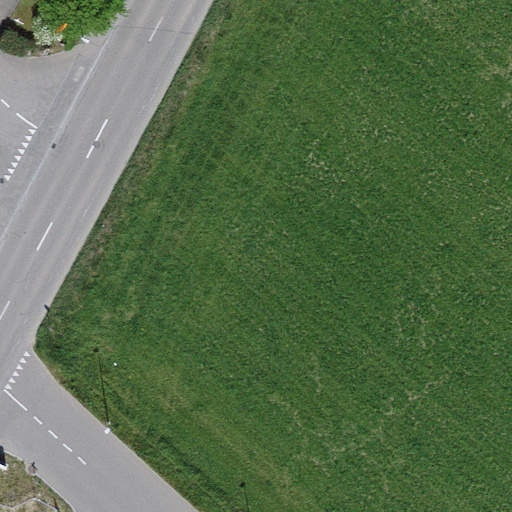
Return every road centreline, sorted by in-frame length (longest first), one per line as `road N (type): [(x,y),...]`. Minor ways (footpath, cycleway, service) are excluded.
road 1 (residential): [(175,0),(81,180)]
road 2 (residential): [(0,321),(81,180)]
